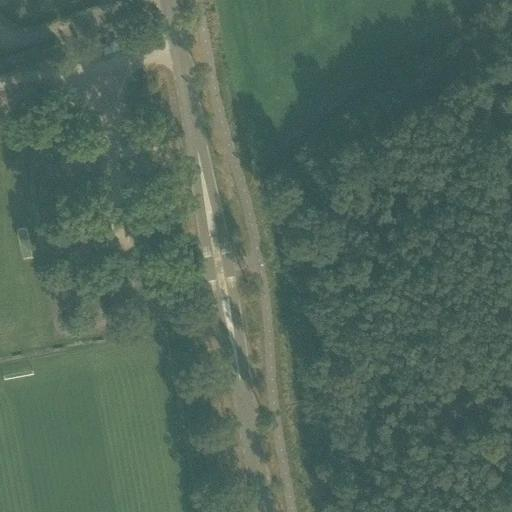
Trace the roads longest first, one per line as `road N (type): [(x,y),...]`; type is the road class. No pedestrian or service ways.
road 1 (tertiary): [(262,511),(168,0)]
road 2 (track): [(454,0),(511,294)]
road 3 (track): [(453,0),(229,158)]
road 4 (unknown): [(0,70),(33,56),(73,59),(171,16)]
